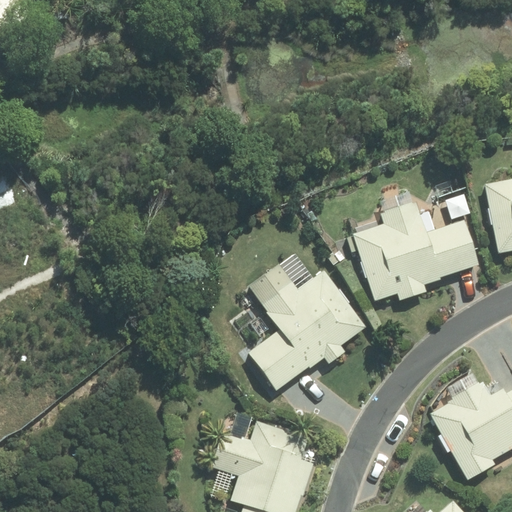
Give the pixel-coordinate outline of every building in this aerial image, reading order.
[(511,179),(486,184),(498,253),(511,250),(511,179)] [(353,235),(376,300),(400,292),(402,298),(427,290),(425,283),(481,264),(465,219),(427,232),(416,201),(383,213),(387,223),(353,235)] [(252,350),(279,389),(324,357),(329,364),(346,352),(341,345),(367,327),(326,269),(299,288),(282,264),(250,287),(280,330),(252,350)] [(429,414),(467,480),(496,463),(493,458),(511,447),(511,389),(509,391),(505,385),(491,392),(485,382),(429,414)] [(296,511),(314,463),(304,460),(311,439),(257,420),(249,441),(226,432),(214,466),(239,475),(231,500),(246,505),(243,511),(296,511)]
